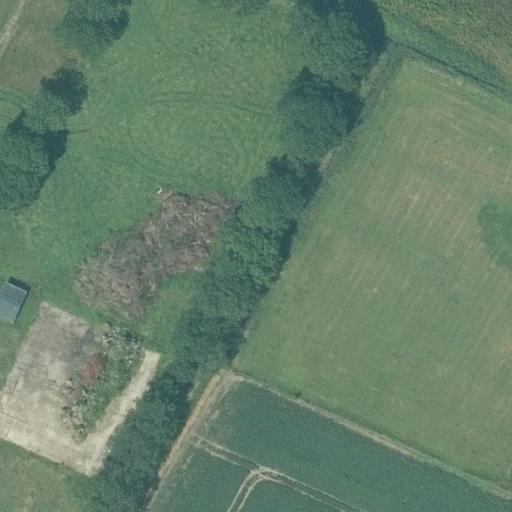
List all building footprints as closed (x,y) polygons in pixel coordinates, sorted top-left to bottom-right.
[(74,0),(56,0),(54,4),(70,11),(75,0),(74,0)] [(29,42),(56,53),(67,26),(39,16),(29,42)] [(25,45),(16,63),(45,76),(53,59),(25,45)] [(32,92),(36,80),(24,75),(20,87),(32,92)] [(41,117),(46,102),(2,90),(0,98),(0,122),(5,124),(9,108),(41,117)] [(9,294),(29,304),(44,274),(25,264),(9,294)] [(17,446),(10,468),(22,472),(29,450),(17,446)] [(46,501),(62,507),(71,480),(87,485),(93,467),(61,457),(46,501)]
